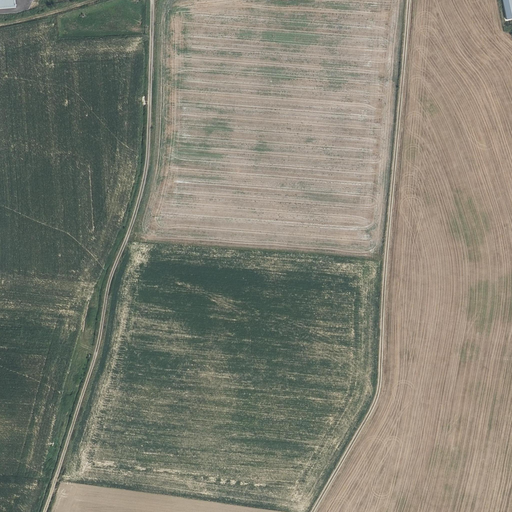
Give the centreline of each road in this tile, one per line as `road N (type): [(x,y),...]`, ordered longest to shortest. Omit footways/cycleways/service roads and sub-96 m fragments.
road 1 (track): [(409,0),(379,385),(312,511)]
road 2 (track): [(151,0),(149,153),(45,511)]
